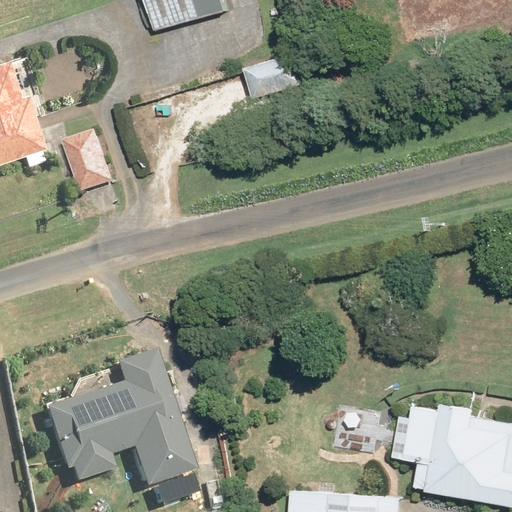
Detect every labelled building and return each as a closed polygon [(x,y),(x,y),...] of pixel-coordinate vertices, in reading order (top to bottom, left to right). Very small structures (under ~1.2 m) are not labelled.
[(229,13),(224,0),(151,0),(160,32),(229,13)] [(316,84),(307,54),(251,70),(260,100),(316,84)] [(44,158),(40,147),(21,91),(15,93),(4,60),(0,61),(0,160),(20,154),(24,165),(44,158)] [(117,182),(101,130),(69,140),(85,191),(117,182)] [(113,470),(108,455),(130,448),(142,489),(190,474),(153,354),(114,367),(120,386),(43,410),(62,470),(68,468),(73,483),(99,475),(113,470)] [(491,411),(448,404),(447,412),(420,408),(417,422),(405,420),(399,458),(426,463),(421,490),(511,504),(511,422),(490,419),(491,411)] [(295,488),(293,511),(405,511),(406,494),(295,488)]
